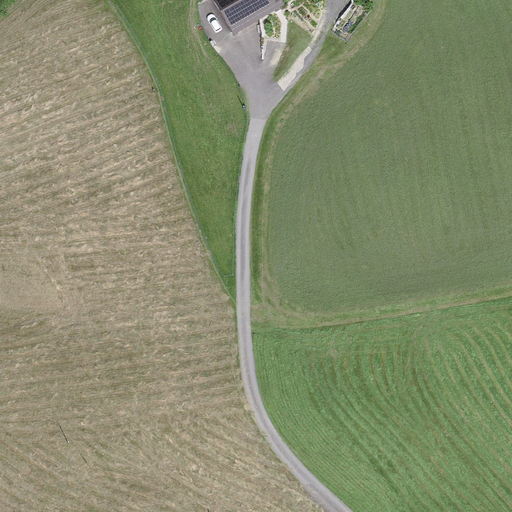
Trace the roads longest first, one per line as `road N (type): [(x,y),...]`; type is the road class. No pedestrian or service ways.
road 1 (track): [(270,54),(246,200),(243,313)]
road 2 (track): [(243,313),(256,410),(299,470),(347,511)]
